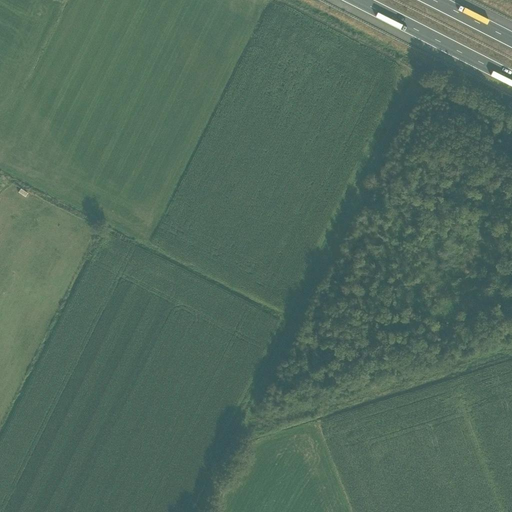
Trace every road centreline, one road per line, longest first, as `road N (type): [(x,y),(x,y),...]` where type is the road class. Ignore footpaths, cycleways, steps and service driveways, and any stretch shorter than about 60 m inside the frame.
road 1 (track): [(412,103),(202,511)]
road 2 (track): [(511,348),(245,431)]
road 3 (motorway): [(355,0),(511,78)]
